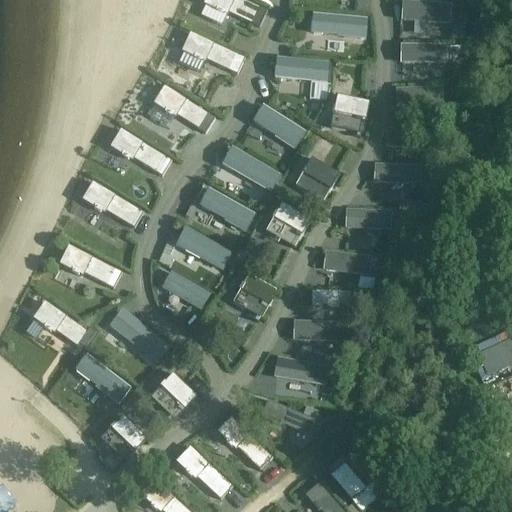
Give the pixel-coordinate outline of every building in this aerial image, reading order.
[(239,0),(207,0),(205,5),(217,10),(216,12),(222,15),(223,13),(227,15),(227,14),(252,26),(259,29),(267,13),(259,9),(239,0)] [(404,5),(403,21),(445,24),(446,8),(404,5)] [(312,24),(312,32),(314,35),(322,36),(324,34),(345,36),(345,39),(366,40),(368,21),(315,16),(314,23),(312,24)] [(191,35),(183,52),(195,58),(194,60),(200,63),(201,61),(205,62),(237,76),(244,60),(191,35)] [(428,64),(444,64),(444,48),(402,48),(402,64),(428,64)] [(288,81),(289,79),(329,82),(331,65),(281,61),(280,69),(278,69),(277,80),(288,81)] [(165,88),(155,105),(166,112),(165,113),(171,117),(172,115),(175,117),(176,117),(205,135),(215,120),(165,88)] [(440,106),(440,90),(397,91),(398,108),(440,106)] [(333,115),(329,130),(362,136),(369,104),(336,98),(334,108),(332,108),(331,115),(333,115)] [(283,139),(282,141),(296,150),(307,133),(265,108),(262,113),(260,114),(256,121),(256,125),(263,129),(266,128),(283,139)] [(431,133),(389,131),(388,148),(431,150),(431,133)] [(122,132),(112,148),(123,155),(122,157),(128,160),(129,159),(132,161),(133,160),(162,178),(171,163),(122,132)] [(224,167),(234,172),(234,171),(270,191),(278,175),(235,151),(231,157),(229,157),(224,167)] [(301,175),(294,188),(323,205),(339,177),(310,160),(305,169),(303,168),(300,175),(301,175)] [(417,169),(375,167),(374,183),(417,185),(417,169)] [(94,185),(84,201),(95,208),(94,209),(100,213),(101,211),(104,213),(105,213),(134,230),(143,214),(94,185)] [(202,209),(209,213),(212,212),(230,222),(229,224),(243,232),(253,215),(210,191),(207,197),(205,198),(201,205),(202,209)] [(281,205),(276,214),(275,214),(271,220),(273,221),(265,234),(295,250),(311,222),(281,205)] [(390,214),(347,213),(347,229),(389,231),(390,214)] [(188,251),(223,270),(231,255),(187,231),(184,238),(182,237),(177,247),(187,252),(188,251)] [(70,248),(61,265),(73,271),(72,273),(78,276),(79,274),(82,276),(83,275),(114,291),(121,274),(70,248)] [(327,255),(325,271),(367,276),(369,260),(327,255)] [(174,295),(202,311),(210,297),(173,276),(170,280),(169,280),(163,290),(174,297),(174,295)] [(242,285),(239,291),(240,292),(233,305),(262,321),(278,293),(249,276),(243,286),(242,285)] [(348,308),(348,296),(312,295),(312,307),(348,308)] [(47,305),(34,322),(56,338),(58,336),(79,349),(89,334),(47,305)] [(124,316),(119,322),(117,321),(111,329),(119,336),(120,334),(153,360),(163,347),(124,316)] [(296,324),(295,341),(337,342),(338,326),(296,324)] [(81,363),(77,370),(77,374),(84,379),(86,378),(98,387),(96,389),(119,406),(131,390),(88,358),(84,363),(81,363)] [(325,387),(328,370),(278,361),(275,378),(325,387)] [(164,382),(159,388),(160,389),(150,399),(174,423),(197,399),(172,376),(165,383),(164,382)] [(299,397),(302,412),(343,402),(340,388),(299,397)] [(267,403),(261,419),(280,427),(280,426),(310,439),(316,424),(267,403)] [(123,418),(115,425),(114,424),(109,429),(110,430),(100,441),(124,464),(147,441),(123,418)] [(231,420),(218,434),(227,443),(225,444),(231,449),(232,448),(235,451),(236,449),(260,472),(272,460),(231,420)] [(190,450),(177,464),(186,472),(185,474),(190,479),(192,478),(195,480),(196,479),(220,502),(232,489),(190,450)] [(345,466),(330,479),(357,511),(366,511),(386,495),(375,482),(365,490),(345,466)] [(186,511),(155,483),(142,498),(151,506),(150,507),(154,511),(156,511),(157,511),(186,511)] [(341,511),(319,486),(306,498),(317,511),(341,511)] [(415,511),(402,499),(390,511),(415,511)]
